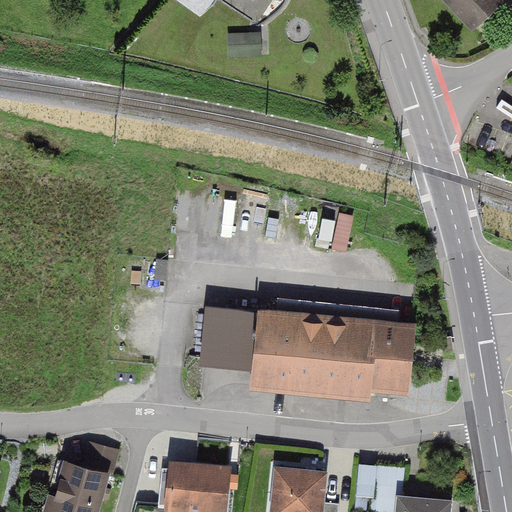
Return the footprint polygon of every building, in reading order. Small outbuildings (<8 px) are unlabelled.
[(450,0),(475,26),(502,1),(501,0),(450,0)] [(251,54),(249,34),(229,35),(230,55),(251,54)] [(346,211),(336,243),(347,246),(356,214),(346,211)] [(260,303),(206,298),(201,356),(254,361),(260,303)] [(254,361),(252,386),(372,397),(373,387),(410,390),(418,314),(260,298),(260,303),(254,361)] [(453,333),(445,334),(447,349),(455,348),(453,333)] [(122,451),(90,442),(84,461),(116,471),(122,451)] [(101,511),(113,475),(64,461),(48,511),(101,511)] [(230,511),(234,467),(172,462),(168,511),(177,511),(230,511)] [(394,511),(398,467),(359,464),(355,511),(394,511)] [(320,511),(325,471),(275,466),(270,511),(320,511)] [(451,511),(453,499),(397,495),(395,511),(451,511)] [(339,511),(340,504),(323,502),(321,511),(339,511)]
